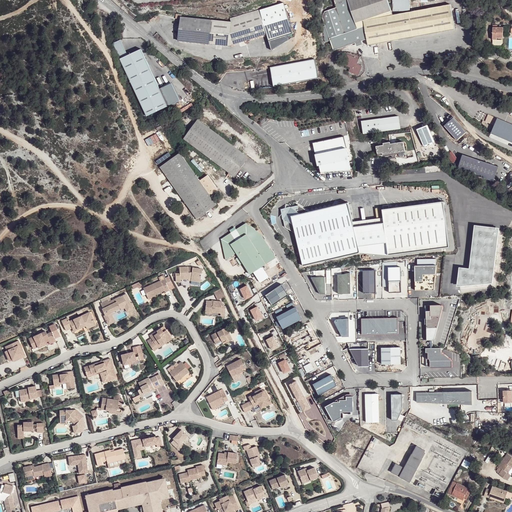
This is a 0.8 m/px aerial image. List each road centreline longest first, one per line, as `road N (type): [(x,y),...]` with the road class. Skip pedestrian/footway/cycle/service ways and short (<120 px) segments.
road 1 (residential): [(180,413),(207,366),(178,315),(153,317),(109,345),(80,348),(0,384)]
road 2 (track): [(291,425),(196,250),(144,237),(109,215)]
road 3 (residential): [(228,94),(334,91),(423,69),(511,89)]
road 4 (track): [(109,215),(143,163),(142,149),(116,73),(67,0)]
road 5 (unclassified): [(310,307),(352,379),(413,378),(410,303)]
road 6 (residential): [(180,413),(224,426),(291,425),(347,474)]
road 7 (residential): [(0,464),(180,413)]
road 8 (unclassified): [(300,168),(252,208),(310,307)]
road 9 (residential): [(101,0),(228,94)]
road 10 (track): [(109,215),(79,197),(47,158),(0,131)]
road 11 (track): [(0,235),(32,207),(109,215)]
